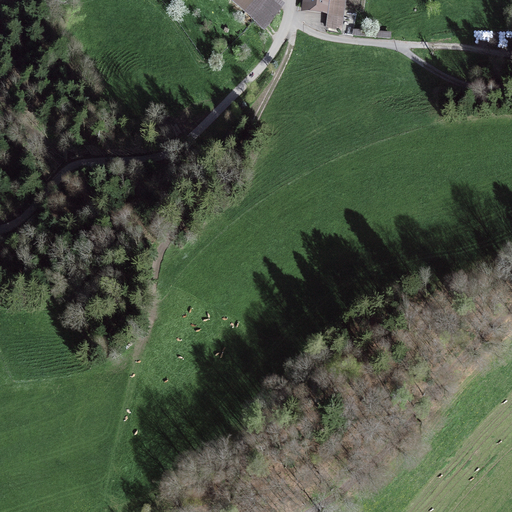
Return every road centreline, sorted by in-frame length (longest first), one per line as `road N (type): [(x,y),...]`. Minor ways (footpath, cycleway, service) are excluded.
road 1 (track): [(288,18),(290,49),(241,152),(157,256),(130,386)]
road 2 (unclassified): [(0,229),(76,168),(152,157),(183,143),(268,59),(291,0)]
road 3 (track): [(275,81),(199,170),(129,209),(84,300)]
road 4 (unclassified): [(511,308),(369,468),(307,511)]
road 5 (track): [(288,18),(333,39),(401,53),(464,86),(511,87)]
road 6 (track): [(511,51),(378,46)]
